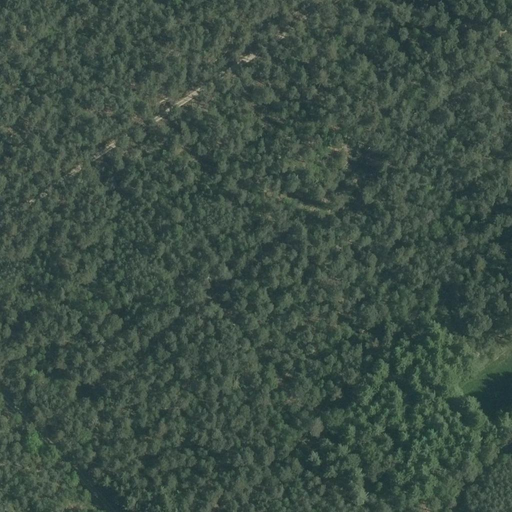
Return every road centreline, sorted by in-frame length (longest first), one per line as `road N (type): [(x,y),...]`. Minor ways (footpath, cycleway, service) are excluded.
road 1 (track): [(336,0),(0,224)]
road 2 (track): [(111,511),(0,395)]
